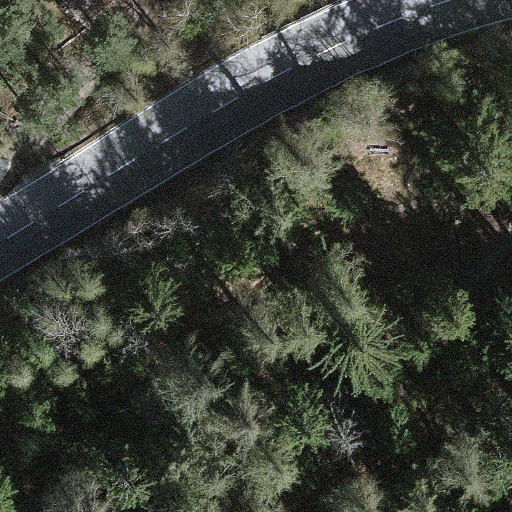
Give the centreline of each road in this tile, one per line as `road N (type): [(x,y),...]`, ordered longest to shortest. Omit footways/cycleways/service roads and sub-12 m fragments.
road 1 (tertiary): [(0,241),(225,103),(328,48),(448,0)]
road 2 (track): [(290,511),(511,314)]
